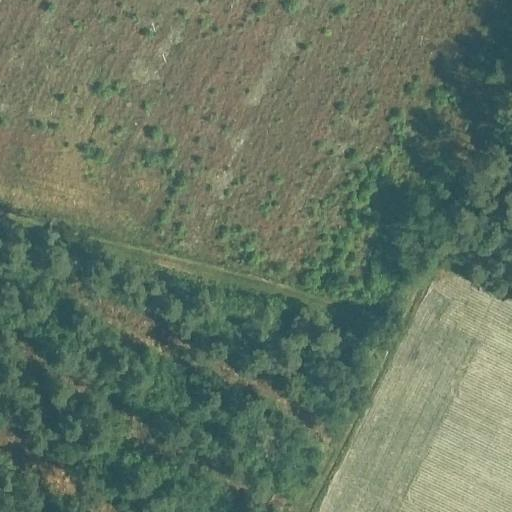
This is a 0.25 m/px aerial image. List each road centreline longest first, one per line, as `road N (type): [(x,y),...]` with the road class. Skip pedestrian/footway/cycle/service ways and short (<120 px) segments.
road 1 (track): [(0,209),(404,322)]
road 2 (track): [(404,322),(511,65)]
road 3 (track): [(404,322),(317,511)]
